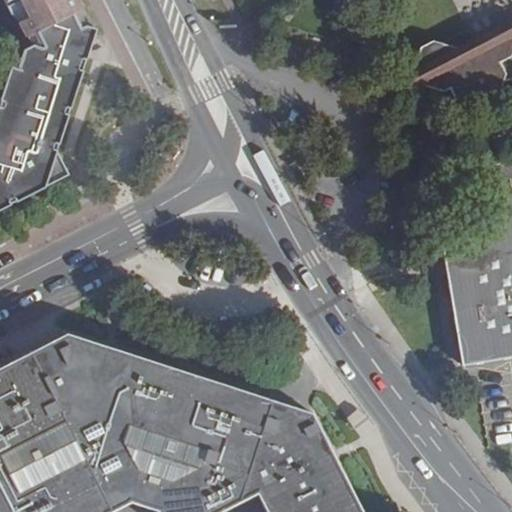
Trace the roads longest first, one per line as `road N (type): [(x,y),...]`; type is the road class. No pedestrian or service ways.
road 1 (primary): [(481,511),(281,217)]
road 2 (primary): [(183,36),(201,107),(201,151),(154,219)]
road 3 (primary): [(0,299),(154,219)]
road 4 (primary): [(154,219),(281,217)]
